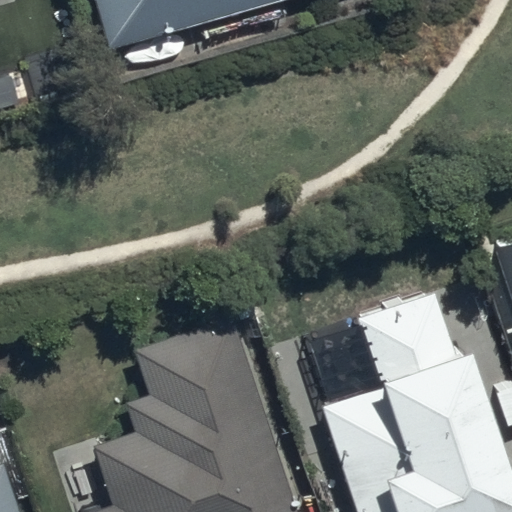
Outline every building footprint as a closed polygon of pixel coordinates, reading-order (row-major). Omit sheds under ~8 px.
[(175,16),(233,0),(87,0),(97,36),(111,32),(117,55),(119,56),(121,56),(122,57),(124,57),(126,58),(128,58),(130,58),(132,58),(134,58),(136,58),(138,58),(140,58),(142,58),(144,57),(146,57),(148,57),(150,56),(152,56),(153,55),(155,54),(157,54),(159,53),(161,52),(162,51),(164,50),(166,49),(167,48),(169,47),(171,46),(172,44),(173,43),(175,42),(176,40),(178,39),(179,37),(175,16)] [(511,233),(489,242),(511,316),(511,233)] [(349,511),(423,511),(422,509),(504,484),(455,322),(440,326),(425,276),(347,300),(369,372),(312,389),(349,511)] [(105,490),(67,501),(70,511),(303,511),(301,504),(289,508),(224,305),(125,337),(139,381),(118,387),(128,420),(87,433),(105,490)] [(0,511),(15,511),(0,463),(0,511)]
